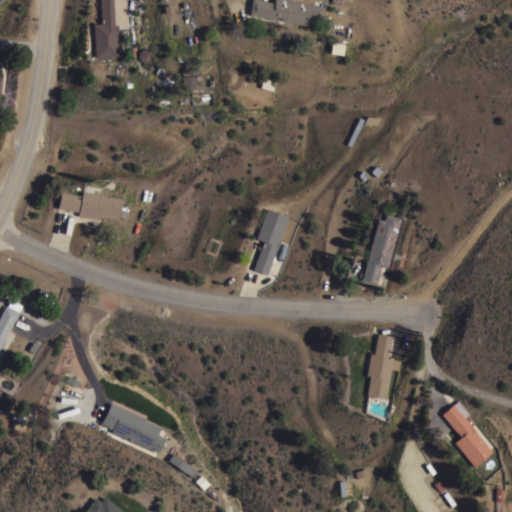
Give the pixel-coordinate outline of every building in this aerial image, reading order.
[(124,0),(126,29),(115,29),(115,31),(114,31),(116,55),(92,57),(90,23),(98,23),(97,0),(124,0)] [(293,0),(323,6),(322,10),(329,11),(327,20),(322,19),(321,21),(317,21),(316,22),(310,21),(309,25),(247,13),(249,0),(263,0),(272,2),(272,0),(293,0)] [(342,43),(340,54),(328,52),(329,41),(342,43)] [(140,49),(146,48),(150,51),(151,56),(149,61),(143,61),(138,58),(137,53),(140,49)] [(195,75),(195,74),(200,74),(200,79),(195,79),(195,89),(181,88),(181,75),(195,75)] [(274,79),(271,90),(259,87),(262,76),(274,79)] [(358,117),(362,119),(349,146),(345,144),(358,117)] [(121,198),(117,218),(97,215),(97,218),(76,215),(77,211),(56,207),(59,191),(79,195),(80,191),(121,198)] [(278,238),(279,239),(276,247),(275,247),(265,274),(251,269),(261,241),(253,238),(264,208),(286,216),(278,238)] [(386,266),(380,264),(374,286),(358,282),(376,218),(382,219),(383,213),(399,217),(386,266)] [(0,312),(4,305),(5,306),(9,299),(20,305),(17,312),(3,338),(5,339),(1,346),(0,345),(0,312)] [(376,332),(391,335),(388,355),(372,352),(376,332)] [(399,361),(397,370),(389,369),(384,398),(364,395),(368,375),(364,374),(368,352),(392,357),(391,359),(399,361)] [(144,417),(143,419),(159,426),(156,434),(164,437),(158,452),(110,431),(112,428),(100,422),(109,402),(144,417)] [(452,403),(458,410),(458,409),(463,415),(462,415),(464,418),(468,414),(474,422),(470,425),(476,432),(491,450),(473,466),(452,442),(459,436),(439,413),(452,403)] [(189,465),(195,470),(191,476),(185,471),(184,472),(167,459),(172,452),(189,465)] [(122,511),(86,511),(83,509),(92,496),(98,501),(102,496),(122,511)]
